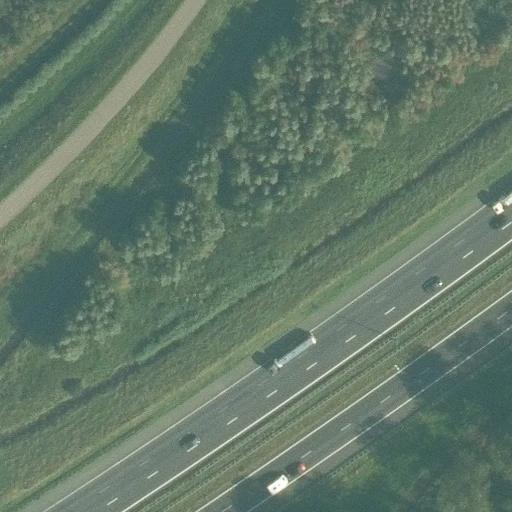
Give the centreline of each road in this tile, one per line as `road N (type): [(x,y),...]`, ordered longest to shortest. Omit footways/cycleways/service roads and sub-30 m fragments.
road 1 (motorway): [(511,212),(79,511)]
road 2 (motorway): [(219,511),(511,307)]
road 3 (unclassified): [(0,216),(162,55),(197,0)]
